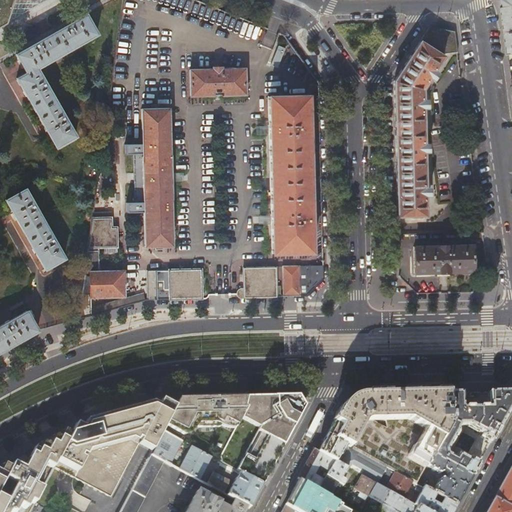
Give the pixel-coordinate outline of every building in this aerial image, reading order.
[(0,0),(0,26),(5,23),(13,0),(0,0)] [(510,57),(511,58),(511,0),(502,0),(501,2),(508,55),(510,55),(510,57)] [(16,78),(58,152),(77,141),(36,68),(97,34),(86,15),(16,54),(26,73),(16,78)] [(394,81),(397,216),(424,216),(424,196),(428,196),(428,188),(424,189),(423,153),(427,152),(427,145),(423,145),(422,109),(426,109),(426,101),(422,101),(421,90),(429,79),(432,81),(437,75),(433,72),(445,54),(457,52),(454,32),(430,26),(394,81)] [(287,61),(295,73),(306,65),(291,44),(284,50),(287,61)] [(190,70),(191,96),(245,95),(245,69),(222,70),(222,68),(213,68),(213,70),(190,70)] [(268,98),(272,255),(312,254),(308,97),(268,98)] [(143,200),(144,247),(171,246),(170,199),(171,199),(170,156),(169,156),(168,109),(141,109),(142,156),(133,157),(133,165),(126,165),(126,166),(120,166),(121,191),(126,192),(134,192),(134,200),(143,200)] [(122,144),(122,154),(138,154),(137,143),(122,144)] [(5,200),(45,270),(64,259),(25,189),(5,200)] [(139,213),(139,202),(123,202),(123,213),(139,213)] [(108,218),(91,219),(84,272),(89,272),(89,275),(83,275),(77,320),(91,316),(91,308),(94,308),(94,301),(90,301),(90,297),(123,297),(123,271),(99,271),(98,247),(118,247),(117,228),(112,228),(112,218),(108,218)] [(472,245),(465,246),(413,247),(414,273),(449,272),(473,272),(472,245)] [(242,268),(243,298),(280,297),(280,286),(276,286),(275,267),(242,268)] [(282,267),(283,296),(307,296),(324,279),(324,267),(282,267)] [(155,270),(155,300),(202,299),(201,269),(155,270)] [(135,301),(144,299),(142,293),(124,298),(128,311),(137,309),(135,301)] [(0,351),(37,331),(31,319),(34,317),(30,310),(27,312),(26,311),(0,325),(0,351)] [(447,428),(431,456),(471,478),(476,469),(479,464),(468,458),(467,460),(456,454),(453,459),(444,454),(457,430),(455,429),(458,426),(467,426),(482,434),(480,437),(490,443),(511,403),(511,392),(488,392),(489,408),(475,408),(461,408),(461,393),(446,393),(447,428)] [(325,437),(317,452),(334,462),(345,445),(411,482),(416,484),(425,467),(431,456),(447,428),(446,393),(433,393),(360,395),(342,405),(325,437)] [(268,412),(271,397),(261,397),(253,398),(245,398),(245,408),(247,409),(264,420),(268,412)] [(264,420),(288,435),(303,407),(300,402),(297,397),(285,397),(280,397),(271,397),(268,412),(264,420)] [(214,399),(179,400),(162,433),(181,443),(190,448),(210,459),(218,463),(231,438),(247,409),(245,408),(245,398),(214,399)] [(159,406),(139,446),(152,453),(162,433),(179,400),(162,400),(159,406)] [(139,446),(159,406),(152,403),(127,409),(87,420),(83,427),(77,423),(76,424),(52,469),(53,469),(110,499),(139,446)] [(231,438),(273,464),(288,435),(264,420),(247,409),(231,438)] [(52,469),(76,424),(25,452),(0,466),(0,511),(30,511),(53,469),(52,469)] [(181,443),(162,433),(152,453),(151,455),(163,462),(169,465),(181,443)] [(231,438),(218,463),(261,486),(273,464),(231,438)] [(334,462),(349,470),(360,476),(374,484),(389,492),(401,499),(411,482),(345,445),(334,462)] [(198,481),(210,459),(190,448),(178,470),(198,481)] [(325,476),(334,462),(317,452),(313,450),(297,475),(319,487),(325,476)] [(137,511),(163,462),(151,455),(150,455),(120,511),(137,511)] [(471,478),(431,456),(425,467),(439,475),(440,474),(442,471),(447,474),(448,476),(445,476),(444,478),(447,479),(445,482),(441,479),(438,480),(431,493),(455,506),(463,492),(471,478)] [(347,473),(349,470),(334,462),(325,476),(338,484),(342,486),(344,483),(343,481),(340,480),(344,472),(347,473)] [(511,511),(511,465),(497,492),(486,511),(511,511)] [(205,485),(223,494),(229,482),(212,473),(205,485)] [(230,498),(246,506),(249,508),(257,494),(261,486),(238,474),(226,496),(230,498)] [(281,503),(285,505),(296,511),(325,511),(334,496),(319,487),(297,475),(289,488),(281,503)] [(334,496),(338,484),(325,476),(319,487),(334,496)] [(367,497),(374,484),(360,476),(352,491),(355,493),(356,491),(367,497)] [(380,507),(389,492),(374,484),(367,497),(379,504),(378,506),(380,507)] [(419,492),(412,505),(416,508),(424,511),(452,511),(455,506),(431,493),(419,486),(416,490),(419,492)] [(243,511),(246,506),(230,498),(225,507),(196,491),(184,511),(243,511)] [(395,511),(403,500),(401,499),(389,492),(380,507),(383,508),(384,506),(394,511),(395,511)] [(341,504),(334,496),(325,511),(353,511),(344,506),(341,504)] [(412,505),(403,500),(395,511),(414,511),(416,508),(412,505)]
